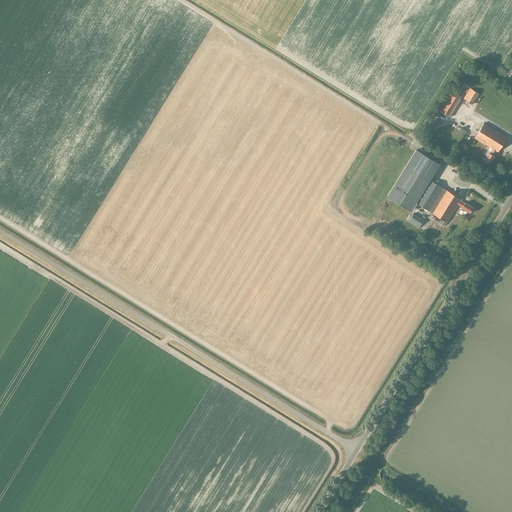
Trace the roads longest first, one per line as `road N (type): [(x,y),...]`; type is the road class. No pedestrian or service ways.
road 1 (unclassified): [(355,449),(0,230)]
road 2 (unclassified): [(355,449),(511,196)]
